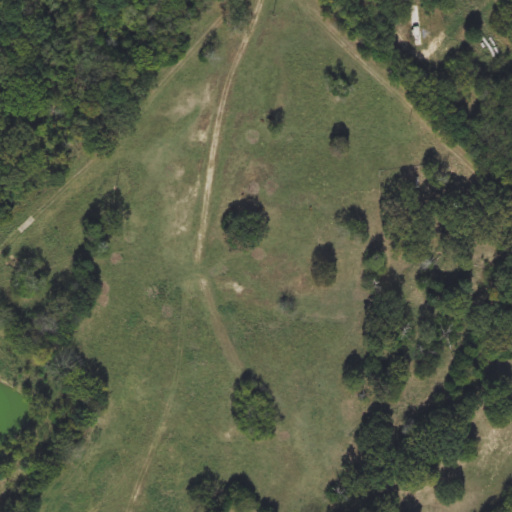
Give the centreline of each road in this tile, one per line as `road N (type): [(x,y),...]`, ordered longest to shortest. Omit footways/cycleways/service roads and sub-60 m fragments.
road 1 (residential): [(282,511),(292,474),(286,443),(218,310),(203,258),(223,104),(258,0)]
road 2 (residential): [(0,251),(237,0)]
